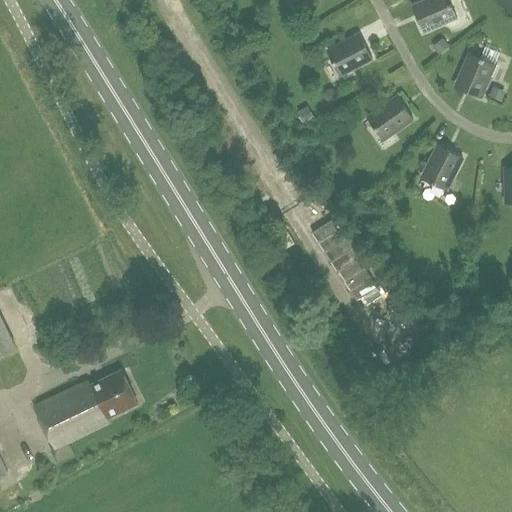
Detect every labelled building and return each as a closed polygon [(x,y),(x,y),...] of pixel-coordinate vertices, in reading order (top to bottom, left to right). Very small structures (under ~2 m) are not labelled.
[(446,0),(429,0),(415,6),(420,19),(417,20),(422,33),(456,18),(450,4),(448,4),(446,0)] [(361,49),(355,37),(328,51),(333,62),(331,62),(338,76),(371,59),(365,47),(361,49)] [(468,56),(456,85),(468,90),(467,94),(479,99),(494,65),(480,59),(479,61),(468,56)] [(373,128),(382,141),(412,120),(404,108),(401,111),(393,100),(368,118),(374,127),(373,128)] [(435,149),(421,177),(432,183),(431,184),(445,191),(461,158),(449,152),(448,156),(435,149)] [(113,247),(102,253),(114,272),(125,265),(113,247)] [(106,419),(136,404),(120,371),(89,386),(87,382),(34,407),(53,448),(49,450),(56,465),(74,456),(68,442),(108,423),(106,419)]
